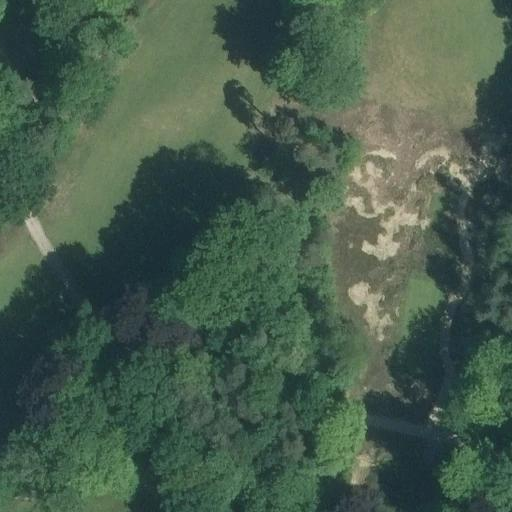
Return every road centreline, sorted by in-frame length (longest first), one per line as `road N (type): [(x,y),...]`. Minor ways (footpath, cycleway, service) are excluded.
road 1 (track): [(511,467),(116,384)]
road 2 (track): [(0,170),(192,511)]
